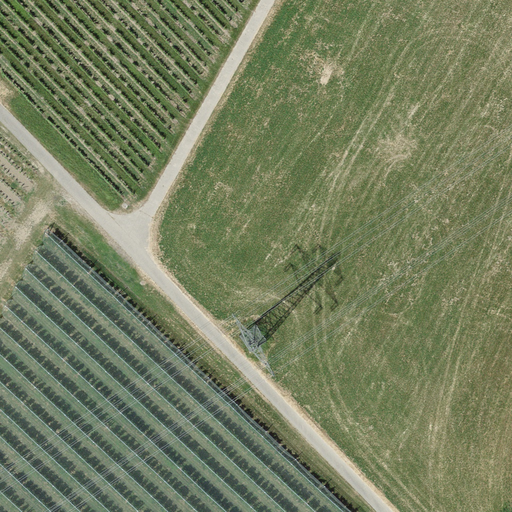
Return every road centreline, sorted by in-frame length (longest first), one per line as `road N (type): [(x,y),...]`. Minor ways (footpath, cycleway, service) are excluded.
road 1 (unclassified): [(387,511),(0,110)]
road 2 (track): [(263,0),(128,241)]
